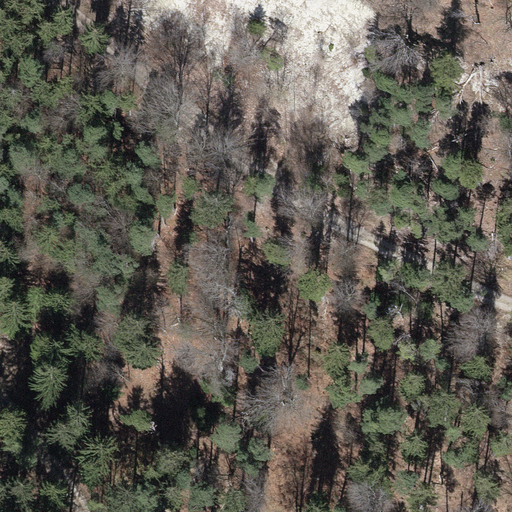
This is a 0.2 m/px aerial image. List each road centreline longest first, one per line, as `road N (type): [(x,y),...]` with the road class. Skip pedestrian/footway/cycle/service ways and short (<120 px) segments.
road 1 (track): [(511,306),(450,290),(176,106),(58,0)]
road 2 (track): [(0,406),(77,511)]
